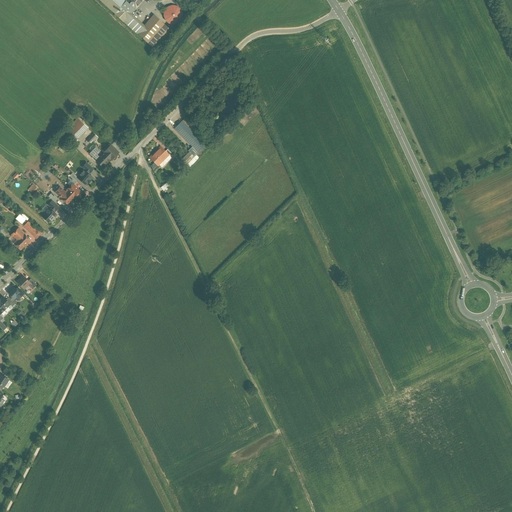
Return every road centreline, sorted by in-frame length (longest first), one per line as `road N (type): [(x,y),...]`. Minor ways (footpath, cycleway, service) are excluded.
road 1 (residential): [(339,11),(242,44),(0,283)]
road 2 (track): [(138,147),(276,428)]
road 3 (secondary): [(339,11),(471,285)]
